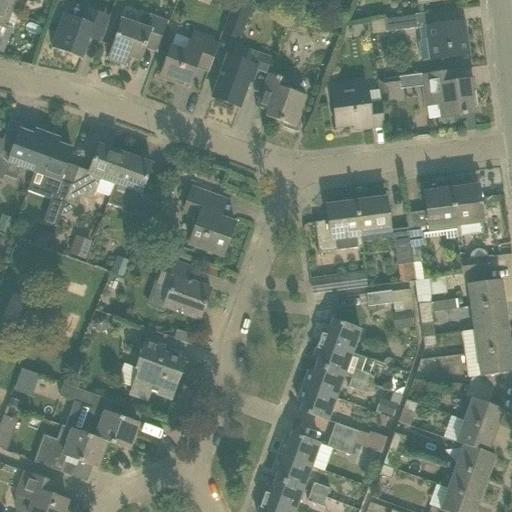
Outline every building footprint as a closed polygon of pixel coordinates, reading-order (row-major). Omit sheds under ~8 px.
[(0,0),(0,8),(10,12),(12,9),(14,0),(0,0)] [(232,0),(213,0),(212,2),(230,8),(232,0)] [(248,0),(234,0),(223,33),(240,39),(254,2),(248,0)] [(0,41),(1,39),(0,39),(0,23),(6,26),(10,14),(10,12),(0,8),(0,41)] [(64,13),(51,48),(82,59),(89,39),(99,43),(109,17),(86,8),(82,20),(64,13)] [(425,26),(423,14),(394,18),(383,20),(385,33),(397,31),(396,31),(418,28),(425,27),(425,26)] [(121,19),(107,59),(126,66),(129,57),(141,61),(145,47),(157,51),(167,22),(151,16),(146,28),(121,19)] [(465,21),(425,26),(425,27),(418,28),(420,40),(418,43),(419,58),(422,60),(429,59),(430,61),(470,55),(469,54),(465,55),(461,22),(465,22),(465,21)] [(193,32),(191,40),(176,35),(172,46),(171,46),(160,78),(177,84),(178,81),(189,85),(196,67),(209,72),(219,42),(193,32)] [(227,56),(212,97),(240,107),(250,81),(252,82),(256,71),(265,75),(271,58),(255,52),(251,64),(227,56)] [(477,113),(473,80),(449,82),(447,72),(419,76),(423,106),(427,105),(428,119),(441,117),(441,118),(477,113)] [(306,97),(305,96),(306,94),(305,92),(297,89),(294,90),(293,92),(285,89),(289,81),(269,73),(256,107),(268,111),(266,117),(282,123),(281,125),(282,127),(295,132),(298,131),(300,124),(299,122),(297,121),(306,97)] [(331,94),(336,127),(366,123),(367,128),(384,126),(381,104),(369,105),(367,90),(331,94)] [(34,172),(47,135),(36,131),(34,136),(19,131),(14,144),(3,140),(0,147),(0,180),(1,181),(3,177),(15,181),(20,167),(34,172)] [(59,140),(47,135),(34,172),(46,176),(41,190),(54,195),(53,199),(52,198),(43,221),(57,226),(69,192),(78,168),(67,164),(72,150),(57,145),(59,140)] [(69,192),(81,196),(93,201),(97,192),(110,197),(125,155),(99,146),(89,172),(78,168),(69,192)] [(107,204),(122,209),(121,211),(145,220),(154,195),(142,191),(151,165),(125,155),(110,197),(107,204)] [(478,186),(451,190),(456,225),(483,222),(478,186)] [(189,244),(222,256),(235,223),(212,215),(218,198),(192,188),(183,213),(199,218),(189,244)] [(408,228),(407,228),(412,263),(413,263),(425,261),(428,261),(425,239),(446,236),(446,239),(458,238),(456,225),(451,190),(424,193),(427,211),(406,214),(408,228)] [(386,198),(356,202),(360,234),(390,231),(386,198)] [(362,243),(360,234),(356,202),(326,206),(328,219),(321,222),(315,223),(319,253),(362,247),(361,243),(362,243)] [(407,228),(393,230),(397,265),(412,263),(407,228)] [(460,260),(462,275),(489,271),(488,257),(460,260)] [(164,307),(200,320),(210,289),(186,281),(191,268),(167,260),(158,286),(170,290),(164,307)] [(428,280),(425,261),(413,263),(416,281),(428,280)] [(338,276),(330,277),(311,279),(313,294),(332,292),(340,291),(368,287),(366,273),(338,276)] [(467,284),(470,307),(504,303),(501,280),(467,284)] [(391,291),(367,294),(368,307),(393,305),(391,291)] [(417,304),(419,315),(432,313),(431,302),(417,304)] [(507,326),(504,303),(470,307),(473,331),(507,326)] [(434,324),(432,313),(419,315),(420,325),(434,324)] [(319,341),(353,354),(361,330),(333,320),(330,328),(325,326),(319,341)] [(507,326),(473,331),(477,354),(510,349),(507,326)] [(423,348),(436,346),(435,335),(422,337),(423,348)] [(319,358),(316,366),(345,376),(353,354),(319,341),(314,356),(319,358)] [(164,348),(145,342),(135,368),(139,369),(130,393),(147,399),(151,391),(171,398),(184,362),(161,354),(164,348)] [(511,372),(511,362),(510,349),(477,354),(480,376),(472,377),(468,387),(494,390),(499,374),(511,372)] [(308,371),(303,386),(336,399),(345,376),(316,366),(314,373),(308,371)] [(352,377),(368,383),(372,375),(355,369),(352,377)] [(365,392),(368,383),(352,377),(348,386),(365,392)] [(112,401),(66,384),(63,384),(59,396),(74,402),(73,406),(86,417),(88,418),(82,433),(106,442),(128,450),(138,424),(107,412),(112,401)] [(328,422),(336,399),(303,386),(297,401),(303,403),(300,411),(328,422)] [(494,390),(468,387),(465,396),(472,399),(464,420),(496,432),(503,410),(490,405),(494,390)] [(401,409),(403,410),(415,414),(418,403),(405,399),(401,409)] [(381,414),(394,418),(399,406),(390,402),(385,401),(381,414)] [(488,453),(496,432),(464,420),(456,442),(464,445),(488,453)] [(335,423),(331,435),(355,444),(360,432),(335,423)] [(65,444),(55,441),(44,437),(35,463),(61,472),(66,457),(96,468),(106,442),(82,433),(70,429),(65,444)] [(406,437),(394,433),(391,442),(403,447),(406,437)] [(284,440),(278,455),(311,467),(320,443),(292,434),(289,442),(284,440)] [(351,455),(355,445),(355,444),(331,435),(327,446),(351,455)] [(394,470),(403,447),(391,442),(382,466),(394,470)] [(488,453),(464,445),(456,466),(487,478),(495,456),(488,453)] [(278,472),(275,479),(303,490),(311,467),(278,455),(273,470),(278,472)] [(391,479),(394,470),(382,466),(379,475),(391,479)] [(479,500),(487,478),(456,466),(448,488),(479,500)] [(15,511),(63,511),(67,501),(55,497),(60,485),(25,472),(13,504),(15,511)] [(267,485),(262,500),(294,511),(295,511),(303,490),(275,479),(273,487),(267,485)] [(314,483),(311,492),(327,497),(330,488),(314,483)] [(475,511),(479,500),(448,488),(440,510),(444,511),(475,511)] [(327,497),(311,492),(308,501),(324,506),(327,497)] [(294,511),(262,500),(257,511),(294,511)]
